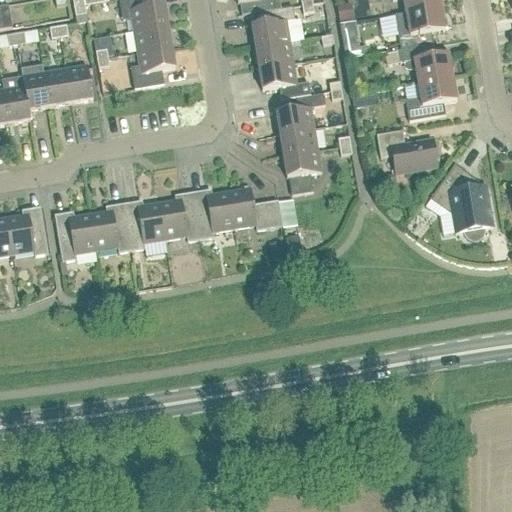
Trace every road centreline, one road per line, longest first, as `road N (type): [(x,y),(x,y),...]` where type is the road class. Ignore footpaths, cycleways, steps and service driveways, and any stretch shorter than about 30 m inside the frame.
road 1 (secondary): [(0,430),(511,348)]
road 2 (residential): [(0,184),(60,173),(73,156),(203,135),(215,120),(195,0)]
road 3 (residential): [(478,0),(498,114),(511,129)]
